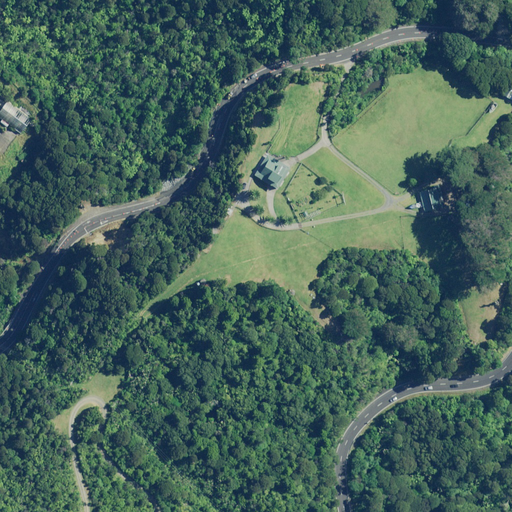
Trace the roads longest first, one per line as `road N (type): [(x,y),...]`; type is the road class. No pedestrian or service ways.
road 1 (tertiary): [(0,344),(68,240),(193,182),(236,94),(273,67),(440,32),(511,43)]
road 2 (tertiary): [(511,356),(482,379),(413,389),(366,417),(341,452),(347,511)]
